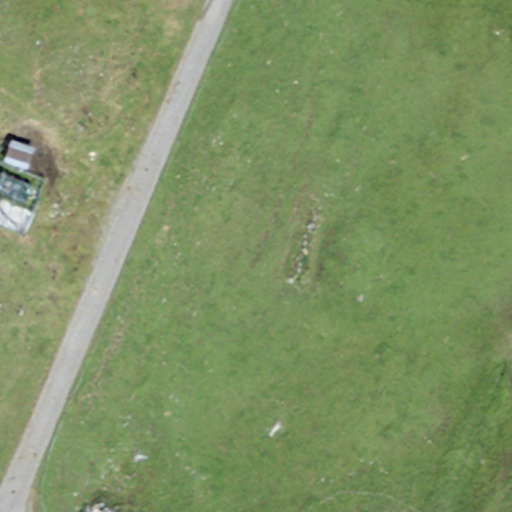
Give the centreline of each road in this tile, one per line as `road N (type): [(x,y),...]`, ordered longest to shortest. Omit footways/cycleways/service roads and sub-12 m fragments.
road 1 (unclassified): [(12,511),(128,210),(223,0)]
road 2 (track): [(128,210),(70,150),(0,100)]
